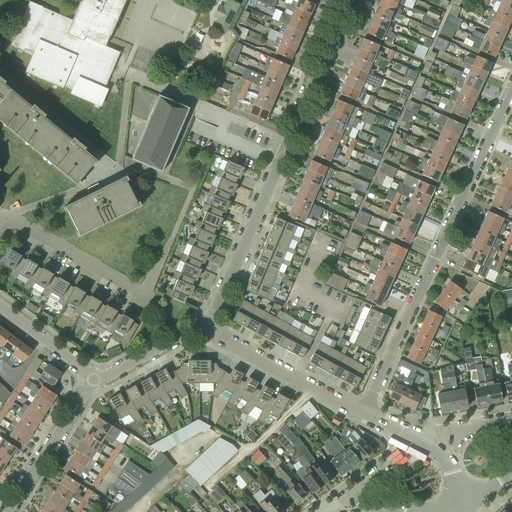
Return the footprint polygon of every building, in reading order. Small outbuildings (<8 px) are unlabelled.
[(27,7),(11,46),(24,52),(25,50),(33,53),(25,73),(26,74),(30,75),(63,89),(64,87),(73,91),(72,93),(100,106),(107,89),(105,88),(108,83),(121,52),(106,45),(110,37),(126,0),(81,0),(81,1),(72,21),(43,8),(44,7),(30,1),(27,7)] [(216,17),(230,24),(239,5),(228,0),(224,9),(221,7),(216,17)] [(256,3),(249,0),(246,8),(252,11),(256,3)] [(277,0),(262,0),(261,4),(273,9),(277,0)] [(315,5),(302,0),(297,0),(297,3),(292,1),(290,5),(295,8),(311,15),(315,5)] [(396,8),(398,4),(403,6),(389,0),(380,0),(378,6),(402,17),(402,16),(399,15),(401,11),(396,8)] [(511,0),(493,0),(496,1),(511,9),(511,0)] [(511,20),(511,18),(511,9),(496,1),(491,11),(511,20)] [(285,9),(286,9),(284,13),(282,12),(282,13),(307,24),(311,15),(295,8),(290,5),(287,4),(285,9)] [(461,8),(458,7),(452,4),(448,14),(456,18),(461,8)] [(402,17),(378,6),(374,15),(390,22),(392,17),(400,21),(402,17)] [(481,6),(477,15),(481,17),(486,8),(481,6)] [(440,14),(429,9),(426,14),(438,20),(440,14)] [(249,14),(244,11),(239,22),(244,25),(249,14)] [(487,20),(507,30),(511,20),(491,11),(487,20)] [(307,24),(282,13),(278,22),(303,33),(307,24)] [(443,23),(455,29),(459,19),(456,18),(448,14),(443,23)] [(388,26),(390,22),(374,15),(370,24),(386,31),(390,33),(392,28),(388,26)] [(436,29),(440,22),(424,15),(421,22),(431,26),(430,27),(436,29)] [(256,24),(246,20),(244,25),(243,26),(253,30),(256,24)] [(489,27),(487,32),(503,39),(507,30),(487,20),(484,25),(489,27)] [(278,22),(282,24),(278,33),(299,42),(303,33),(278,22)] [(439,34),(451,39),(455,29),(443,23),(439,34)] [(370,24),(366,34),(382,41),(382,40),(388,43),(392,35),(395,36),(395,35),(390,33),(386,31),(370,24)] [(434,30),(422,24),(418,32),(431,37),(434,30)] [(244,29),(240,38),(244,40),(248,31),(244,29)] [(270,30),(266,39),(270,40),(275,42),(295,51),(299,42),(278,33),(270,30)] [(503,39),(487,32),(485,36),(474,31),(472,36),(470,35),(498,48),(503,39)] [(478,51),(494,58),(498,48),(470,35),(468,40),(467,40),(465,45),(478,51)] [(437,37),(433,48),(444,53),(449,42),(437,37)] [(426,38),(423,47),(422,47),(428,49),(432,40),(426,38)] [(359,49),(380,57),(384,48),(364,39),(359,49)] [(291,61),(295,51),(275,42),(273,47),(277,49),(275,54),(291,61)] [(238,55),(242,46),(236,43),(231,52),(238,55)] [(423,47),(417,44),(413,55),(423,59),(428,49),(422,47),(423,47)] [(356,57),(371,64),(377,66),(379,61),(389,65),(390,62),(386,60),(382,58),(380,57),(359,49),(356,57)] [(395,52),(391,51),(387,60),(386,60),(390,62),(395,52)] [(238,55),(231,52),(227,61),(226,60),(225,61),(227,61),(233,64),(235,65),(234,64),(238,55)] [(492,63),(476,56),(474,60),(466,56),(463,62),(488,73),(492,63)] [(285,75),(289,66),(273,59),(268,57),(264,66),(285,75)] [(369,69),(371,64),(356,57),(352,67),(372,75),(374,71),(369,69)] [(424,67),(429,69),(432,64),(426,61),(424,67)] [(488,73),(463,62),(467,64),(462,73),(467,75),(483,82),(488,73)] [(267,73),(265,77),(265,78),(281,84),(285,75),(264,66),(262,71),(267,73)] [(0,121),(29,146),(76,185),(79,187),(86,192),(89,195),(65,207),(67,210),(80,237),(140,207),(127,181),(125,178),(130,175),(122,169),(122,168),(115,163),(51,110),(7,74),(0,67),(0,121)] [(368,85),(372,87),(376,77),(372,75),(352,67),(348,76),(368,85)] [(413,82),(417,73),(409,70),(405,78),(413,82)] [(265,78),(265,77),(250,71),(246,80),(250,82),(256,85),(277,94),(281,84),(265,78)] [(467,75),(465,79),(460,77),(458,83),(479,92),(483,82),(467,75)] [(364,93),(368,85),(348,76),(344,85),(366,95),(366,94),(364,93)] [(424,79),(419,77),(415,86),(420,88),(424,79)] [(228,92),(231,86),(222,82),(219,88),(228,92)] [(452,91),(474,101),(479,92),(458,83),(456,87),(454,91),(453,91),(452,91)] [(277,94),(256,85),(254,89),(259,91),(257,96),(273,103),(277,94)] [(344,85),(340,95),(356,102),(356,101),(362,104),(366,95),(344,85)] [(411,96),(422,101),(426,91),(426,90),(422,89),(420,88),(415,86),(411,96)] [(470,110),(474,101),(452,91),(448,100),(470,110)] [(159,95),(148,122),(131,160),(162,173),(189,108),(159,95)] [(257,96),(255,100),(251,98),(248,103),(253,105),(269,112),(273,103),(257,96)] [(450,113),(466,120),(470,110),(448,100),(441,97),(439,103),(445,105),(443,110),(450,113)] [(337,100),(333,110),(355,119),(355,118),(354,118),(358,109),(337,100)] [(416,116),(420,106),(409,101),(405,111),(413,114),(416,116)] [(269,112),(253,105),(249,114),(265,121),(269,112)] [(388,108),(384,115),(397,120),(400,113),(388,108)] [(333,110),(330,119),(352,128),(351,127),(355,119),(333,110)] [(409,123),(413,114),(405,111),(401,120),(406,122),(409,123)] [(376,117),(368,113),(364,112),(360,121),(372,126),(376,117)] [(459,135),(464,126),(441,115),(439,120),(433,117),(430,122),(439,126),(459,135)] [(330,119),(326,128),(348,137),(352,128),(330,119)] [(406,122),(401,120),(398,126),(403,129),(406,122)] [(441,133),(439,137),(455,145),(459,135),(439,126),(436,131),(441,133)] [(326,128),(322,137),(338,144),(344,146),(348,137),(326,128)] [(390,133),(381,129),(378,136),(387,140),(390,133)] [(338,144),(322,137),(318,146),(338,154),(340,150),(336,148),(338,144)] [(455,145),(439,137),(437,142),(432,140),(430,145),(450,154),(455,145)] [(372,148),(382,152),(387,143),(376,139),(372,148)] [(446,164),(450,154),(430,145),(428,149),(432,152),(430,156),(446,164)] [(318,146),(314,156),(330,162),(332,157),(336,159),(338,154),(318,146)] [(379,162),(381,156),(366,149),(363,155),(379,162)] [(421,164),(442,173),(446,164),(430,156),(428,160),(423,158),(420,163),(421,163),(421,164)] [(218,170),(216,176),(220,178),(235,184),(237,178),(239,179),(240,177),(244,168),(228,161),(227,162),(223,172),(218,170)] [(311,161),(307,170),(328,179),(329,180),(333,170),(311,161)] [(392,179),(396,170),(382,163),(377,173),(385,177),(385,176),(392,179)] [(423,170),(421,175),(437,183),(442,173),(421,164),(419,168),(423,170)] [(360,165),(356,174),(370,181),(374,171),(360,165)] [(511,170),(508,168),(503,178),(511,181),(511,170)] [(307,170),(303,180),(320,187),(322,182),(326,183),(328,179),(307,170)] [(377,173),(373,182),(381,186),(385,177),(377,173)] [(430,198),(435,188),(419,181),(406,174),(401,184),(399,182),(398,183),(430,198)] [(228,201),(230,195),(232,196),(236,184),(235,184),(220,178),(216,189),(211,187),(208,193),(213,195),(228,201)] [(368,184),(354,178),(350,188),(364,194),(368,184)] [(511,181),(503,178),(499,187),(511,192),(511,181)] [(303,180),(300,189),(320,197),(322,193),(318,191),(320,187),(303,180)] [(422,217),(426,207),(430,198),(398,183),(394,192),(400,195),(410,200),(408,204),(404,202),(401,207),(401,206),(401,207),(422,217)] [(511,192),(499,187),(495,197),(511,204),(511,192)] [(300,189),(296,198),(312,205),(314,201),(318,202),(320,197),(300,189)] [(395,205),(400,195),(394,192),(389,190),(385,200),(391,202),(395,205)] [(204,203),(201,210),(206,212),(221,218),(223,212),(224,213),(225,210),(229,201),(228,201),(213,195),(209,206),(204,203)] [(511,204),(495,197),(490,206),(506,213),(509,208),(511,209),(511,204)] [(316,207),(312,205),(296,198),(292,207),(312,216),(318,219),(323,209),(316,207)] [(391,214),(395,205),(391,202),(387,212),(391,214)] [(306,218),(310,220),(312,216),(292,207),(288,216),(304,223),(306,218)] [(402,218),(418,226),(422,217),(401,207),(398,212),(404,214),(402,218)] [(355,222),(366,227),(371,216),(360,211),(355,222)] [(199,229),(214,235),(216,229),(217,230),(222,218),(221,218),(206,212),(202,223),(197,220),(194,227),(199,229)] [(488,212),(483,222),(503,231),(506,225),(502,224),(504,219),(488,212)] [(277,218),(271,230),(292,239),(299,243),(301,239),(293,236),(297,227),(277,218)] [(387,223),(413,235),(418,226),(402,218),(399,223),(395,221),(393,226),(387,223)] [(342,225),(348,228),(350,222),(344,219),(342,225)] [(503,231),(483,222),(479,231),(501,241),(501,240),(495,238),(497,233),(501,235),(503,231)] [(393,237),(409,245),(413,235),(387,223),(382,232),(393,237)] [(340,228),(336,237),(343,240),(348,231),(340,228)] [(206,252),(209,246),(210,247),(215,235),(214,235),(199,229),(195,239),(190,237),(187,244),(192,246),(206,252)] [(271,230),(266,242),(287,251),(287,252),(293,254),(294,255),(296,251),(293,250),(288,248),(292,240),(292,239),(271,230)] [(501,241),(479,231),(475,240),(497,250),(501,241)] [(355,235),(350,233),(344,245),(355,250),(356,249),(350,247),(355,235)] [(350,247),(356,249),(361,238),(355,235),(350,247)] [(497,250),(475,240),(471,249),(492,260),(497,250)] [(287,252),(287,251),(266,242),(261,254),(282,264),(289,267),(290,263),(283,260),(287,252)] [(379,250),(382,251),(402,260),(406,250),(390,243),(389,247),(381,243),(379,250)] [(182,254),(180,261),(185,263),(199,269),(201,263),(203,264),(204,261),(208,252),(206,252),(192,246),(187,256),(183,255),(182,254)] [(483,266),(488,269),(492,260),(471,249),(466,259),(483,266)] [(26,260),(21,257),(22,256),(11,250),(2,264),(12,270),(10,275),(16,279),(26,260)] [(398,269),(402,260),(382,251),(380,255),(384,257),(382,262),(398,269)] [(278,272),(282,264),(261,254),(255,266),(276,275),(284,279),(285,275),(278,272)] [(349,262),(339,258),(336,264),(342,267),(346,268),(349,262)] [(398,269),(382,262),(373,258),(369,267),(370,268),(394,278),(398,269)] [(42,270),(42,269),(37,266),(38,265),(27,259),(26,260),(16,279),(19,274),(28,280),(25,284),(32,288),(42,270)] [(483,266),(466,259),(462,268),(478,276),(483,266)] [(177,280),(192,286),(194,280),(196,281),(200,269),(199,269),(185,263),(180,273),(175,271),(173,278),(177,280)] [(273,284),(276,275),(255,266),(250,278),(271,287),(279,291),(280,287),(273,284)] [(54,274),(51,273),(43,268),(42,269),(42,270),(32,288),(35,283),(44,289),(41,293),(48,297),(58,279),(53,276),(54,274)] [(368,278),(373,280),(389,287),(394,278),(370,268),(368,273),(370,274),(368,278)] [(328,283),(342,290),(347,280),(332,274),(328,283)] [(58,279),(48,297),(57,303),(64,306),(74,288),(69,285),(69,284),(67,282),(59,277),(58,279)] [(268,296),(271,287),(250,278),(245,290),(272,302),(273,298),(268,296)] [(187,297),(188,298),(193,286),(192,286),(177,280),(173,290),(168,288),(165,295),(185,303),(187,297)] [(385,297),(389,287),(373,280),(371,285),(367,283),(364,288),(385,297)] [(442,292),(454,301),(462,290),(450,281),(442,292)] [(364,299),(380,307),(385,297),(364,288),(361,286),(359,291),(367,294),(364,299)] [(85,293),(83,291),(75,287),(74,288),(64,306),(67,302),(76,307),(73,312),(79,315),(90,297),(85,294),(85,293)] [(511,289),(501,291),(503,305),(511,303),(511,289)] [(446,312),(454,301),(442,292),(434,303),(446,312)] [(90,297),(79,315),(80,316),(89,321),(95,325),(106,307),(106,306),(101,303),(101,302),(99,301),(91,296),(90,297)] [(245,327),(256,307),(260,300),(256,298),(253,305),(244,301),(233,321),(245,327)] [(463,307),(467,302),(465,300),(462,299),(458,304),(463,307)] [(463,307),(458,304),(454,309),(459,312),(463,307)] [(117,311),(115,310),(106,305),(106,306),(106,307),(95,325),(96,325),(99,320),(108,326),(105,330),(111,334),(122,316),(117,313),(117,311)] [(264,312),(256,307),(245,327),(256,333),(267,313),(268,314),(272,307),(268,305),(264,312)] [(365,321),(385,330),(391,318),(370,308),(365,321)] [(275,318),(268,314),(267,313),(256,333),(267,340),(278,319),(279,320),(283,313),(279,311),(275,318)] [(423,323),(436,328),(438,325),(442,317),(428,311),(423,323)] [(133,320),(131,319),(122,314),(122,316),(111,334),(112,334),(115,329),(124,335),(121,340),(128,343),(138,325),(132,322),(133,320)] [(287,324),(279,320),(278,319),(267,340),(279,346),(290,326),(291,326),(294,319),(291,317),(287,324)] [(380,342),(385,330),(365,321),(359,332),(380,342)] [(298,330),(291,326),(290,326),(279,346),(290,352),(301,332),(302,332),(306,325),(302,323),(298,330)] [(417,334),(431,341),(436,328),(423,323),(417,334)] [(0,328),(0,345),(2,347),(11,335),(1,327),(0,328)] [(310,337),(302,332),(301,332),(290,352),(302,359),(313,338),(317,331),(314,329),(310,337)] [(444,339),(447,333),(441,330),(438,337),(444,339)] [(374,354),(380,342),(359,332),(353,345),(374,354)] [(412,346),(426,353),(431,341),(417,334),(412,346)] [(6,349),(7,350),(13,355),(21,343),(11,335),(2,347),(1,349),(4,352),(6,349)] [(321,369),(332,349),(333,349),(336,342),(333,340),(329,347),(320,342),(309,362),(321,369)] [(461,349),(460,344),(452,340),(450,343),(450,344),(461,349)] [(21,343),(13,355),(23,363),(32,351),(21,343)] [(332,375),(343,355),(344,355),(348,348),(344,346),(340,353),(333,349),(332,349),(321,369),(332,375)] [(407,358),(420,365),(426,353),(412,346),(407,358)] [(470,347),(462,348),(464,360),(472,359),(470,347)] [(430,355),(436,357),(439,351),(433,348),(430,355)] [(112,350),(109,351),(105,353),(108,358),(114,356),(113,353),(112,350)] [(344,381),(355,361),(359,354),(355,352),(352,359),(344,355),(343,355),(332,375),(344,381)] [(0,360),(6,364),(9,359),(4,355),(0,360)] [(433,363),(436,357),(430,355),(427,360),(433,363)] [(37,358),(28,373),(31,375),(42,383),(41,385),(42,386),(51,391),(54,386),(62,374),(48,365),(41,376),(35,372),(42,361),(37,358)] [(13,362),(9,359),(6,364),(10,367),(11,367),(14,363),(13,362)] [(363,366),(355,361),(344,381),(355,388),(366,368),(368,368),(371,363),(366,360),(363,366)] [(409,371),(406,378),(399,375),(388,397),(401,403),(409,388),(415,373),(418,368),(401,360),(399,366),(409,371)] [(181,384),(199,384),(199,361),(188,361),(188,364),(182,364),(182,367),(175,371),(174,371),(187,395),(188,395),(181,384)] [(199,384),(218,384),(211,396),(225,371),(217,367),(217,364),(210,364),(210,361),(199,361),(199,384)] [(477,406),(489,403),(483,369),(482,364),(476,365),(480,384),(479,384),(479,388),(473,388),(477,406)] [(452,365),(446,367),(454,410),(468,407),(464,389),(457,391),(454,372),(452,365)] [(454,410),(446,367),(445,367),(446,373),(441,374),(444,393),(437,394),(441,413),(454,410)] [(418,368),(415,373),(422,377),(423,383),(429,382),(428,372),(418,368)] [(483,369),(489,403),(502,401),(498,380),(490,377),(489,368),(483,369)] [(181,399),(187,395),(174,371),(168,374),(165,369),(162,370),(156,374),(172,404),(167,394),(174,390),(181,399)] [(226,404),(227,404),(243,374),(233,369),(230,375),(225,372),(225,371),(211,396),(217,399),(225,390),(231,394),(226,404)] [(30,377),(31,375),(28,373),(26,375),(20,384),(24,386),(27,381),(30,377)] [(166,407),(172,404),(156,374),(155,374),(158,380),(153,383),(150,377),(140,382),(157,412),(152,402),(159,398),(166,407)] [(241,412),(242,412),(258,382),(248,377),(245,383),(240,380),(243,374),(227,404),(232,407),(240,399),(247,402),(241,412)] [(151,415),(157,412),(140,382),(143,388),(138,391),(135,385),(125,391),(142,421),(142,420),(137,411),(144,407),(151,415)] [(256,420),(257,421),(273,391),(263,385),(260,391),(255,388),(258,383),(258,382),(242,412),(247,415),(255,407),(262,411),(256,420)] [(37,386),(32,383),(28,389),(32,392),(51,404),(57,395),(51,391),(42,386),(40,390),(36,388),(37,386)] [(18,394),(24,386),(20,384),(15,392),(18,394)] [(414,409),(415,407),(420,409),(425,400),(420,397),(423,390),(417,387),(416,391),(409,388),(401,403),(414,409)] [(0,399),(4,403),(10,393),(6,389),(0,394),(0,399)] [(108,400),(113,410),(115,409),(121,419),(129,415),(136,424),(142,421),(125,391),(128,397),(123,399),(120,394),(108,400)] [(278,419),(284,409),(286,410),(291,400),(279,394),(276,399),(270,397),(274,391),(273,391),(257,421),(263,424),(270,415),(278,419)] [(18,394),(15,392),(9,400),(13,403),(18,394)] [(31,403),(46,412),(51,404),(32,392),(30,396),(34,399),(31,403)] [(7,411),(13,403),(9,400),(4,409),(7,411)] [(303,412),(306,415),(314,408),(308,401),(300,409),(303,412)] [(40,421),(46,412),(31,403),(28,407),(24,404),(21,408),(40,421)] [(35,429),(40,421),(21,408),(19,412),(23,415),(20,420),(35,429)] [(302,413),(293,421),(301,430),(303,429),(310,422),(309,421),(310,421),(302,413)] [(120,432),(112,426),(98,417),(92,425),(111,437),(115,440),(120,432)] [(335,417),(332,422),(338,426),(341,420),(335,417)] [(29,437),(35,429),(20,420),(18,424),(13,421),(11,425),(10,424),(9,424),(29,437)] [(210,427),(197,420),(196,421),(202,431),(204,433),(210,427)] [(202,431),(196,421),(191,423),(197,434),(202,431)] [(197,434),(191,423),(186,426),(192,437),(197,434)] [(29,437),(9,424),(7,428),(12,432),(9,436),(24,446),(29,437)] [(92,425),(87,434),(101,443),(103,439),(108,442),(111,437),(92,425)] [(297,437),(296,438),(285,425),(279,431),(281,434),(293,446),(302,456),(324,485),(334,477),(324,463),(319,466),(297,437)] [(192,437),(186,426),(181,429),(186,439),(192,437)] [(352,433),(353,431),(345,427),(341,435),(351,447),(363,460),(372,451),(364,442),(366,441),(362,437),(361,439),(360,438),(353,445),(351,442),(352,440),(353,434),(352,433)] [(186,439),(181,429),(176,432),(181,442),(186,439)] [(252,430),(246,436),(247,437),(250,440),(250,441),(252,442),(258,437),(252,430)] [(181,442),(176,432),(170,435),(176,445),(181,442)] [(87,434),(81,442),(100,454),(102,450),(98,447),(101,443),(87,434)] [(281,434),(276,439),(275,440),(287,452),(293,446),(281,434)] [(176,445),(170,435),(165,438),(171,448),(176,445)] [(17,448),(2,438),(0,437),(0,449),(11,456),(17,448)] [(350,469),(329,441),(330,441),(327,437),(322,441),(325,444),(324,445),(334,458),(330,461),(340,476),(350,469)] [(334,437),(330,441),(329,441),(350,469),(360,462),(349,447),(345,451),(334,437)] [(171,448),(165,438),(160,440),(166,451),(171,448)] [(226,447),(229,444),(219,438),(214,443),(221,451),(226,447)] [(160,440),(151,445),(150,446),(160,453),(161,453),(166,451),(160,440)] [(81,442),(76,450),(94,462),(100,454),(81,442)] [(118,454),(123,445),(120,443),(115,452),(118,454)] [(221,451),(214,443),(210,447),(217,455),(221,451)] [(233,445),(229,444),(226,447),(233,454),(237,450),(233,445)] [(217,455),(210,447),(206,451),(213,459),(217,455)] [(226,447),(221,451),(229,458),(233,454),(226,447)] [(0,461),(5,465),(11,456),(0,449),(0,461)] [(76,450),(70,459),(89,471),(94,462),(76,450)] [(266,459),(258,450),(250,458),(258,466),(266,459)] [(213,459),(206,451),(202,455),(209,463),(213,459)] [(229,458),(221,451),(217,455),(225,463),(229,458)] [(109,460),(112,462),(118,454),(115,452),(109,460)] [(157,467),(158,466),(162,462),(166,459),(161,453),(160,453),(156,458),(151,463),(157,467)] [(209,463),(202,455),(197,459),(205,467),(209,463)] [(225,463),(217,455),(213,459),(220,467),(225,463)] [(314,492),(324,485),(302,456),(298,459),(306,470),(305,471),(308,475),(304,479),(314,492)] [(89,471),(70,459),(65,467),(84,480),(87,475),(86,475),(88,471),(89,471)] [(174,467),(166,459),(162,462),(170,471),(174,467)] [(205,467),(197,459),(193,463),(200,471),(205,467)] [(220,467),(213,459),(209,463),(216,471),(220,467)] [(107,470),(112,462),(109,460),(104,469),(107,470)] [(149,475),(128,461),(122,469),(142,482),(146,478),(149,475)] [(170,471),(162,462),(158,466),(166,475),(170,471)] [(200,471),(193,463),(189,467),(196,475),(200,471)] [(216,471),(209,463),(205,467),(212,475),(216,471)] [(287,493),(288,493),(297,503),(306,495),(297,485),(298,484),(293,478),(294,477),(282,463),(281,463),(274,469),(274,470),(285,483),(281,486),(287,493)] [(288,463),(285,466),(290,471),(293,469),(288,463)] [(158,466),(157,467),(154,470),(162,478),(166,475),(158,466)] [(185,471),(188,475),(192,479),(196,475),(189,467),(185,471)] [(212,475),(205,467),(200,471),(208,479),(212,475)] [(101,479),(107,470),(104,469),(98,477),(101,479)] [(122,469),(117,477),(135,488),(138,485),(142,482),(122,469)] [(162,478),(154,470),(150,474),(158,482),(162,478)] [(208,479),(200,471),(196,475),(203,483),(208,479)] [(158,482),(150,474),(149,475),(146,478),(154,486),(158,482)] [(81,491),(78,489),(80,484),(66,475),(60,483),(78,496),(81,491)] [(191,485),(194,481),(192,479),(188,475),(179,483),(188,493),(194,488),(191,485)] [(192,479),(194,481),(199,487),(203,483),(196,475),(192,479)] [(238,476),(233,480),(241,490),(246,486),(238,476)] [(98,477),(93,485),(96,487),(101,479),(98,477)] [(117,477),(111,485),(127,496),(129,493),(133,489),(135,488),(117,477)] [(146,478),(142,482),(149,490),(154,486),(146,478)] [(149,490),(142,482),(138,485),(145,494),(149,490)] [(60,483),(55,492),(69,501),(72,498),(78,502),(81,498),(78,496),(60,483)] [(145,494),(138,485),(135,488),(133,489),(141,498),(145,494)] [(217,486),(213,490),(208,495),(216,504),(226,496),(217,486)] [(141,498),(133,489),(129,493),(137,501),(141,498)] [(93,493),(90,490),(84,499),(87,501),(93,493)] [(267,511),(284,511),(285,511),(274,497),(269,502),(260,491),(253,496),(266,511),(267,511)] [(69,501),(55,492),(49,500),(64,510),(69,501)] [(129,493),(127,496),(125,497),(132,505),(133,505),(137,501),(129,493)] [(132,505),(125,497),(121,501),(128,509),(132,505)] [(84,499),(78,507),(82,509),(87,501),(84,499)] [(49,500),(43,509),(47,511),(67,511),(68,511),(64,510),(49,500)] [(234,505),(237,507),(237,508),(239,510),(240,511),(258,511),(250,511),(239,500),(234,505)] [(121,501),(118,504),(116,505),(122,511),(124,511),(128,509),(121,501)]
